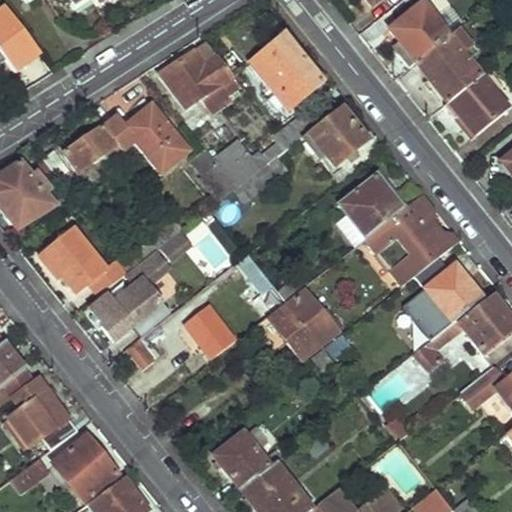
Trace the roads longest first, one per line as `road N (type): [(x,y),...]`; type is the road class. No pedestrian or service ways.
road 1 (residential): [(298,0),(511,265)]
road 2 (residential): [(0,266),(197,511)]
road 3 (residential): [(0,140),(221,0)]
